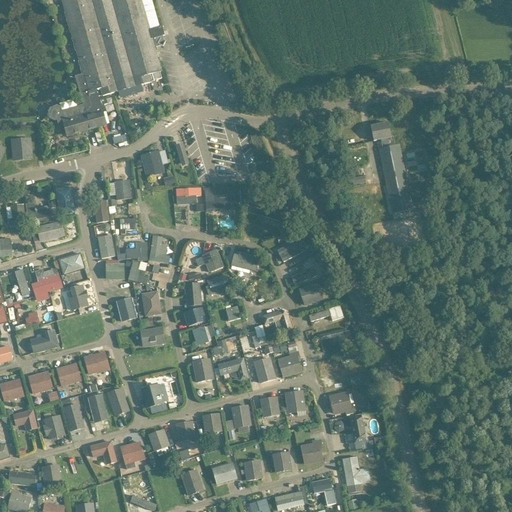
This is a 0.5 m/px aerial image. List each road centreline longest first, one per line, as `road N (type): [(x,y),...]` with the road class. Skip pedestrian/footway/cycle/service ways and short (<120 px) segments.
road 1 (unclassified): [(420,511),(386,354),(280,121)]
road 2 (residential): [(182,511),(329,466),(315,379)]
road 3 (unclassified): [(280,121),(373,98),(511,87)]
road 4 (residential): [(315,379),(276,262),(261,244),(184,233)]
road 5 (residential): [(197,412),(169,305),(184,233)]
road 6 (residential): [(0,470),(143,428)]
road 7 (residential): [(197,412),(315,379)]
